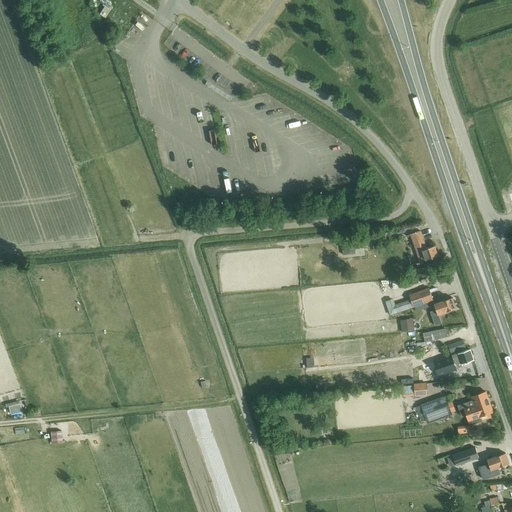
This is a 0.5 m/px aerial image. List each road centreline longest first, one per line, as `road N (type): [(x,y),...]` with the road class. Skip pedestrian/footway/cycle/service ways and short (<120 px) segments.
road 1 (track): [(279,511),(189,237),(387,216),(404,206),(412,187)]
road 2 (primary): [(381,0),(489,296)]
road 3 (primary): [(489,296),(400,0)]
road 4 (unclassified): [(412,187),(348,116),(176,0)]
road 5 (unclassified): [(511,281),(438,66),(436,41),(450,0)]
road 6 (track): [(0,423),(241,399)]
